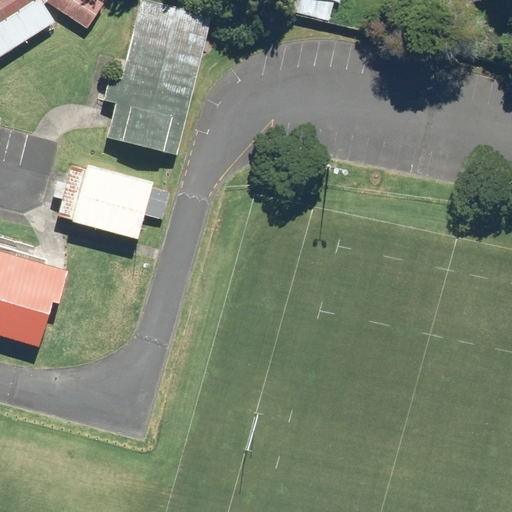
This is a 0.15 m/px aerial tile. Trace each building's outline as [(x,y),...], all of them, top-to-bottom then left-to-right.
[(0,0),(0,55),(51,29),(35,0),(0,0)] [(101,5),(93,0),(38,0),(38,1),(81,32),(101,5)] [(207,44),(130,23),(99,133),(176,154),(207,44)] [(152,185),(76,164),(61,220),(136,241),(152,185)] [(61,264),(0,247),(0,335),(38,346),(61,264)]
